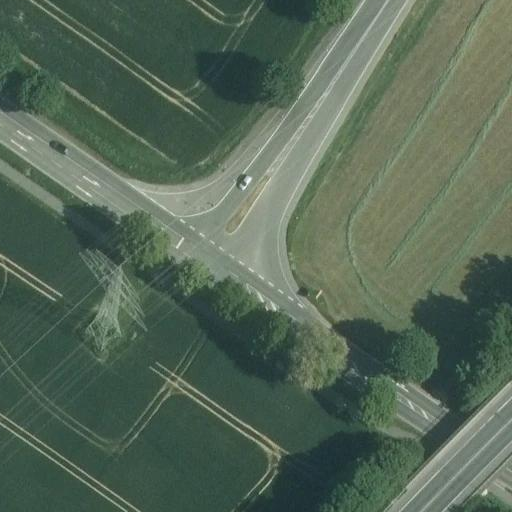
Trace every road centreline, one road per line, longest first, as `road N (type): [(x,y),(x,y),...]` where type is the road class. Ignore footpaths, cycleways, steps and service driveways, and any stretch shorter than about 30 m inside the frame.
road 1 (tertiary): [(205,255),(511,467)]
road 2 (primary): [(205,255),(389,0)]
road 3 (tertiary): [(0,114),(205,255)]
road 4 (primary): [(511,424),(424,511)]
